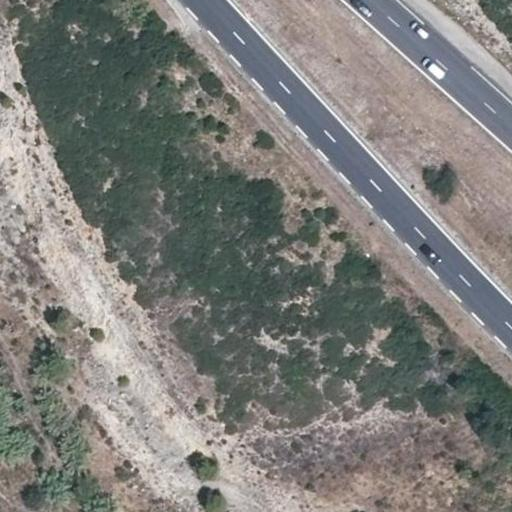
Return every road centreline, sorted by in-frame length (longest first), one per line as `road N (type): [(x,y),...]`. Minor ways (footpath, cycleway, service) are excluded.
road 1 (trunk): [(202,0),(511,328)]
road 2 (trunk): [(511,118),(373,0)]
